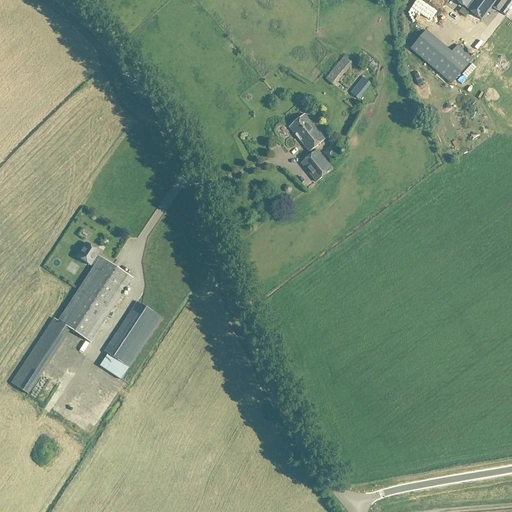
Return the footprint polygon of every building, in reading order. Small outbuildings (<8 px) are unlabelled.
[(454,0),(482,20),(492,6),(493,7),(493,8),(497,11),(498,11),(499,11),(507,0),(454,0)] [(438,66),(448,54),(424,33),(413,45),(438,66)] [(344,56),(325,79),(334,86),(353,63),(344,56)] [(371,84),(362,77),(350,93),(359,99),(371,84)] [(289,127),(309,152),(326,138),(324,136),(323,137),(304,115),(289,127)] [(334,140),(322,151),(331,161),(343,150),(334,140)] [(317,150),(301,163),(316,182),(332,169),(317,150)] [(75,247),(67,260),(78,268),(88,275),(89,274),(102,282),(112,267),(111,267),(112,265),(100,257),(99,257),(96,255),(99,251),(96,250),(86,243),(80,251),(75,247)] [(88,275),(57,321),(70,330),(90,343),(132,278),(112,265),(111,267),(112,267),(102,282),(89,274),(88,275)] [(126,318),(104,352),(107,354),(128,368),(161,318),(141,305),(137,302),(126,318)] [(68,403),(61,419),(66,424),(71,426),(84,412),(82,417),(77,423),(74,430),(86,435),(91,423),(94,425),(99,419),(102,413),(99,410),(87,405),(90,398),(86,396),(81,392),(77,390),(74,393),(72,398),(68,403)] [(108,406),(114,395),(109,392),(102,403),(108,406)] [(63,400),(55,404),(59,411),(67,408),(63,400)]
